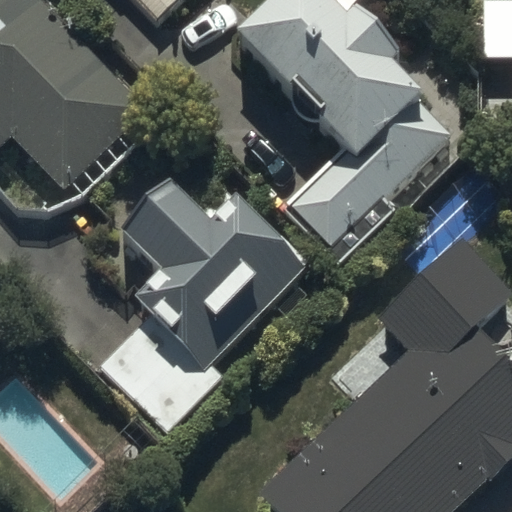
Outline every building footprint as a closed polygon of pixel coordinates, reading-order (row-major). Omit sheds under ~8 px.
[(0,0),(0,158),(10,149),(65,205),(150,121),(28,0),(0,0)] [(308,0),(292,0),(237,54),(342,162),(282,220),(336,276),(394,220),(384,211),(451,146),(389,83),(398,74),(355,30),(346,38),(308,0)] [(511,146),(511,9),(480,10),(480,146),(511,146)] [(200,229),(167,199),(119,250),(162,291),(135,319),(146,329),(99,378),(169,445),(223,388),(212,378),(305,279),(224,203),(200,229)] [(378,333),(407,365),(260,505),(267,511),(464,511),(511,466),(511,373),(506,379),(474,345),(511,309),(511,308),(462,255),(378,333)]
